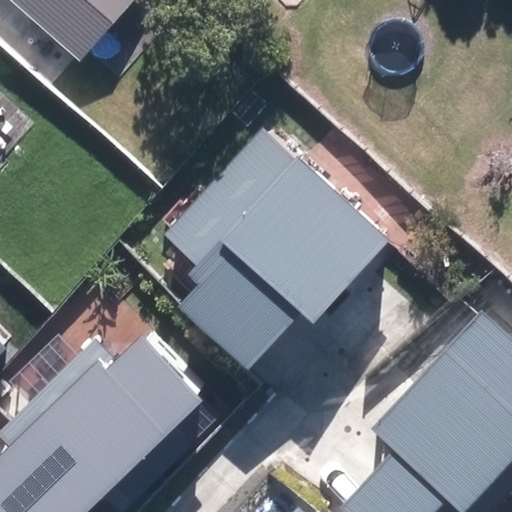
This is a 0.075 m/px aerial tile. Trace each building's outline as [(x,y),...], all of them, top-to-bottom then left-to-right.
[(22,0),(88,58),(139,0),(22,0)] [(0,106),(14,91),(0,78),(0,106)] [(313,323),(393,233),(267,122),(159,244),(189,270),(164,299),(246,371),(299,311),(313,323)] [(511,401),(511,360),(467,313),(357,418),(376,438),(324,489),(346,511),(441,511),(511,445),(511,438),(494,419),(511,401)] [(0,356),(12,345),(0,331),(0,356)] [(107,368),(87,346),(0,423),(0,436),(9,447),(0,454),(0,511),(89,511),(95,507),(99,511),(107,511),(180,447),(167,433),(203,401),(144,335),(107,368)]
